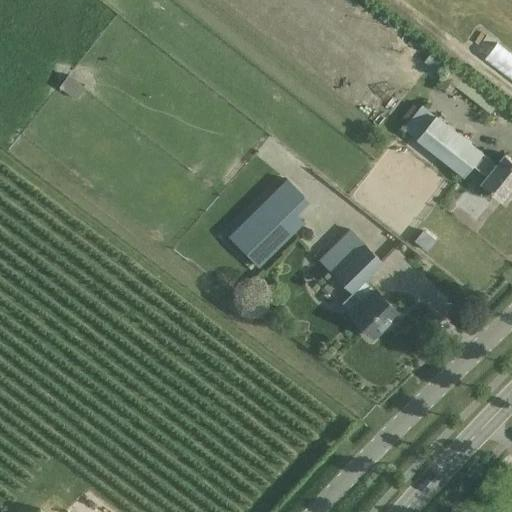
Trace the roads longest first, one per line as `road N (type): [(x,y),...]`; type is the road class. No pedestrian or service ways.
road 1 (unclassified): [(316,511),(511,316)]
road 2 (tertiary): [(406,511),(511,404)]
